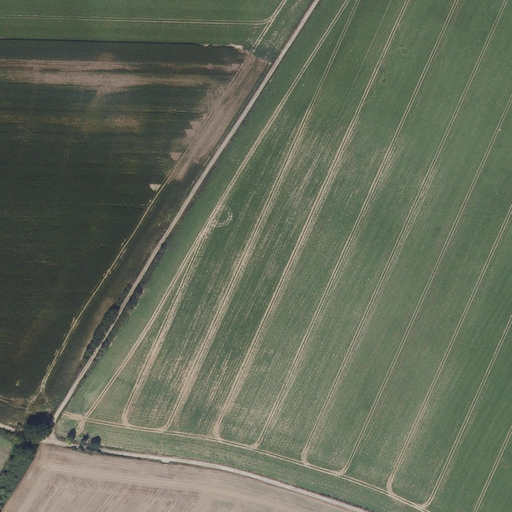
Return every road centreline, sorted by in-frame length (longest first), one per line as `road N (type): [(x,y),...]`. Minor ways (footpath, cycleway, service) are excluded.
road 1 (track): [(45,444),(51,422),(211,164),(323,0)]
road 2 (track): [(45,444),(198,462),(357,511)]
